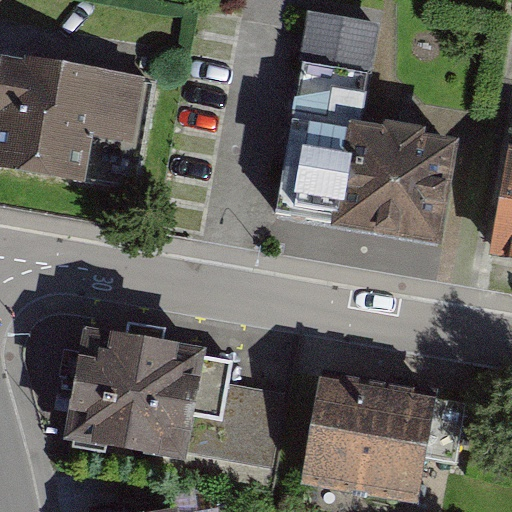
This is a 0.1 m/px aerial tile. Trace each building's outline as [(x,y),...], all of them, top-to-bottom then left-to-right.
[(137,85),(0,60),(0,177),(75,191),(83,143),(125,150),(137,85)] [(444,147),(337,129),(319,234),(427,252),(444,147)] [(511,156),(503,155),(487,265),(511,268),(511,156)] [(234,364),(69,337),(51,448),(170,468),(273,485),(287,401),(229,391),(234,364)] [(408,511),(426,400),(309,381),(291,494),(402,511),(408,511)]
